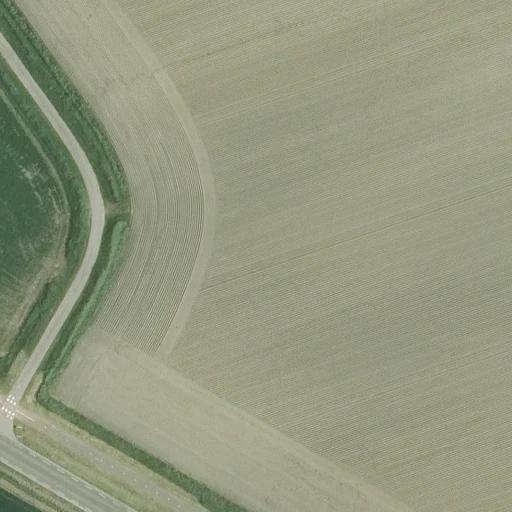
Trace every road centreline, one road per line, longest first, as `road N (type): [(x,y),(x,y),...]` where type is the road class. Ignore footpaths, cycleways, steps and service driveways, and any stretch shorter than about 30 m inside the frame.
road 1 (unclassified): [(0,428),(84,276),(96,219),(93,187),(72,146),(0,42)]
road 2 (secondary): [(110,511),(0,446)]
